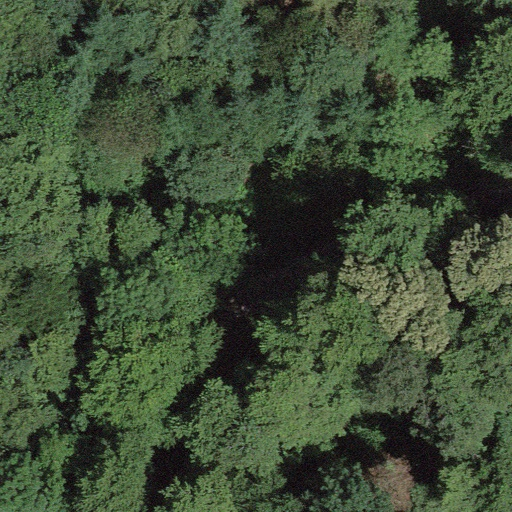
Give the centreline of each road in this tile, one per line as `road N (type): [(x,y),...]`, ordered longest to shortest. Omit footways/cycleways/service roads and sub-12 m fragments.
road 1 (track): [(0,459),(203,319),(403,221),(511,184)]
road 2 (track): [(0,159),(403,221),(511,217)]
